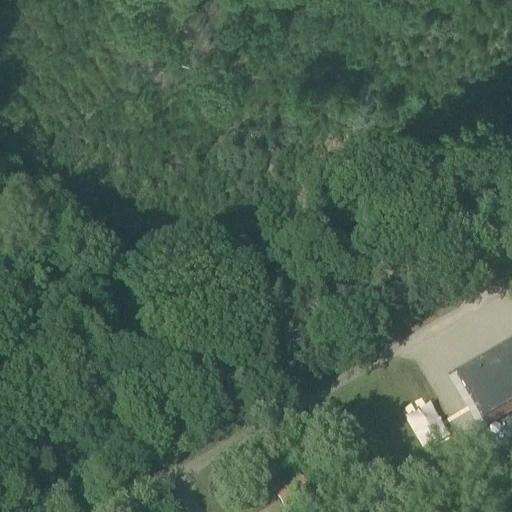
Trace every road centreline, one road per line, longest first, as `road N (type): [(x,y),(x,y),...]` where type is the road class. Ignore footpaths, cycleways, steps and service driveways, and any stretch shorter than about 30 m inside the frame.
road 1 (unclassified): [(108,511),(480,297),(485,275),(432,186)]
road 2 (unclassified): [(0,417),(432,186)]
